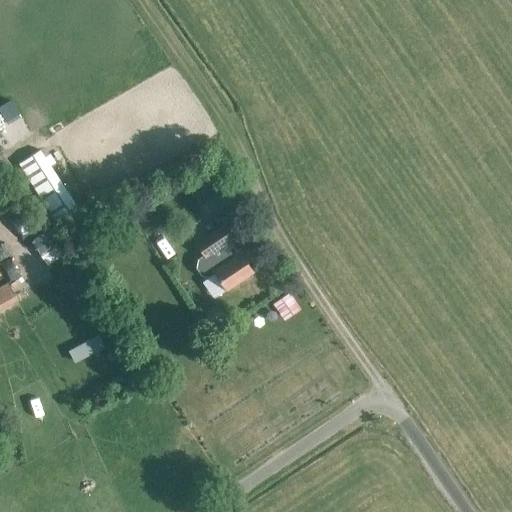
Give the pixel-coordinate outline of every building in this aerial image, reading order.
[(74,207),(46,163),(36,161),(26,167),(24,164),(19,167),(54,220),(74,207)] [(206,215),(233,198),(219,177),(192,195),(206,215)] [(238,254),(229,240),(232,238),(224,225),(195,244),(202,256),(197,259),(195,268),(201,276),(210,277),(215,274),(226,290),(252,272),(239,253),(238,254)] [(0,266),(1,269),(10,265),(0,244),(0,266)] [(283,320),(300,309),(289,293),(272,304),(283,320)]
